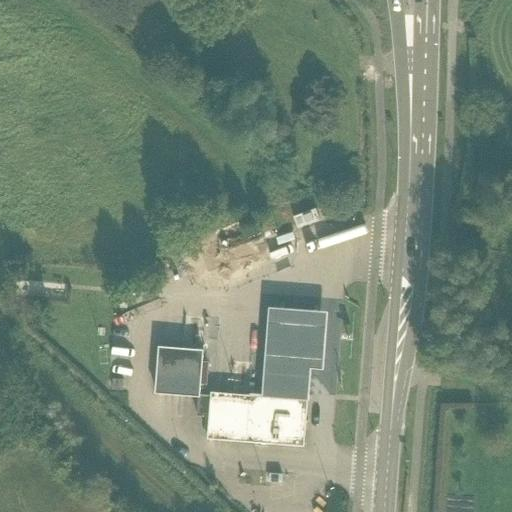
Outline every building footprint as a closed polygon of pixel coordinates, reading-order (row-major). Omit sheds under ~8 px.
[(0,222),(86,165),(92,174),(134,146),(67,46),(27,72),(14,53),(0,62),(0,222)] [(293,217),(297,228),(320,219),(316,208),(293,217)] [(306,397),(309,398),(311,368),(324,368),(329,311),(270,307),(264,393),(252,393),(252,395),(306,399),(306,397)] [(155,392),(198,395),(198,394),(200,394),(201,383),(206,383),(208,363),(202,363),(203,351),(204,351),(204,348),(201,347),(201,350),(185,348),(185,346),(182,346),(182,348),(163,347),(163,344),(160,344),(160,346),(158,346),(158,349),(159,349),(156,389),(155,389),(155,392)] [(112,389),(122,390),(123,380),(113,379),(112,389)] [(198,394),(198,395),(197,415),(210,416),(208,435),(207,435),(207,438),(306,445),(306,442),(304,442),(307,401),(309,401),(309,398),(306,397),(306,399),(252,395),(252,393),(211,390),(210,393),(211,393),(211,395),(200,394),(198,394)]
